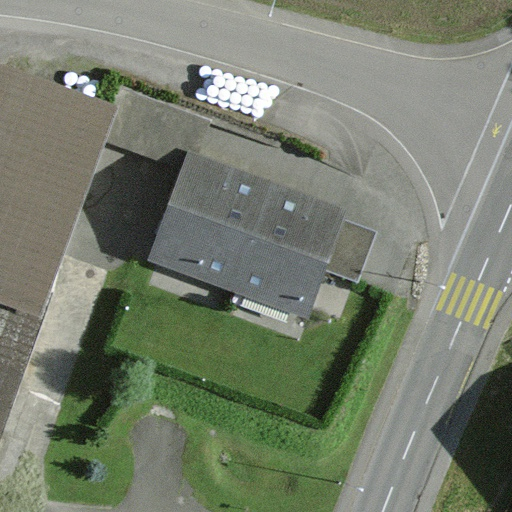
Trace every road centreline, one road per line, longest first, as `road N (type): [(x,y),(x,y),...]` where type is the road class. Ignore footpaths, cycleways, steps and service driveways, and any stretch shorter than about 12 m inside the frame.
road 1 (residential): [(511,137),(424,99),(64,0)]
road 2 (tertiary): [(511,203),(383,511)]
